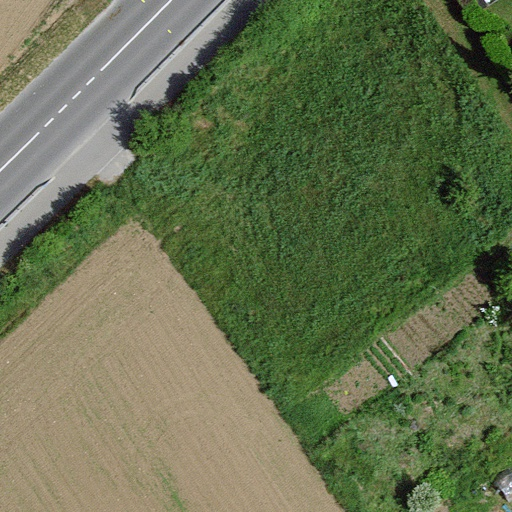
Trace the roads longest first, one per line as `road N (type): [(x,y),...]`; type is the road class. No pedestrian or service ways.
road 1 (track): [(54,113),(115,160),(157,180),(235,175),(386,142),(458,145),(511,168)]
road 2 (tertiary): [(170,0),(0,166)]
